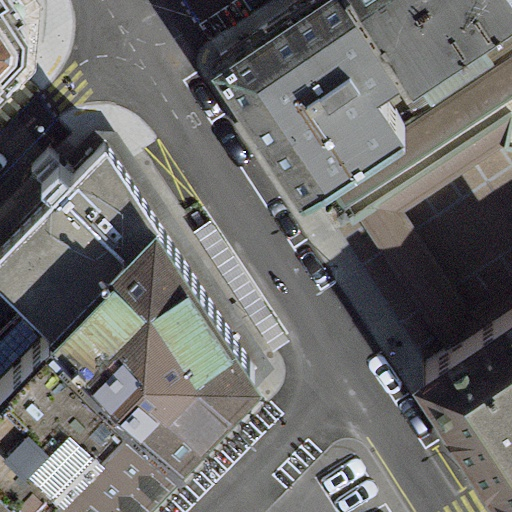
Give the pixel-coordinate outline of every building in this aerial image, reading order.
[(0,0),(0,82),(25,58),(28,2),(26,0),(0,0)] [(365,0),(305,0),(222,55),(306,184),(323,173),(405,119),(378,75),(403,58),(365,0)] [(511,0),(365,0),(403,58),(411,70),(511,2),(511,0)] [(346,206),(511,96),(511,51),(407,122),(405,119),(323,173),(346,206)] [(509,140),(511,124),(511,96),(346,206),(354,219),(361,215),(376,205),(397,209),(502,138),(509,140)] [(107,124),(0,234),(0,270),(54,322),(161,208),(107,124)] [(467,314),(397,209),(376,205),(361,215),(448,348),(462,339),(467,314)] [(195,258),(161,208),(54,322),(184,449),(198,435),(266,365),(195,258)] [(0,377),(54,322),(0,270),(0,377)] [(511,284),(467,314),(462,339),(511,305),(511,284)] [(511,305),(462,339),(448,348),(425,363),(511,494),(511,305)] [(0,452),(60,511),(122,511),(184,449),(54,322),(0,377),(0,452)] [(0,511),(60,511),(0,452),(0,511)]
